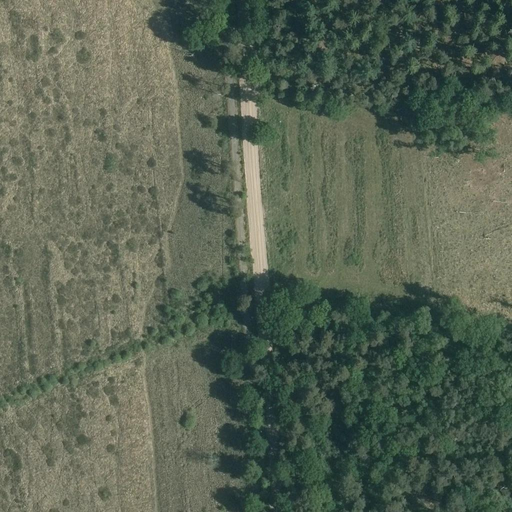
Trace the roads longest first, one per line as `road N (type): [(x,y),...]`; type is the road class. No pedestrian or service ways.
road 1 (track): [(275,511),(243,0)]
road 2 (track): [(434,511),(380,465),(298,354),(264,338)]
